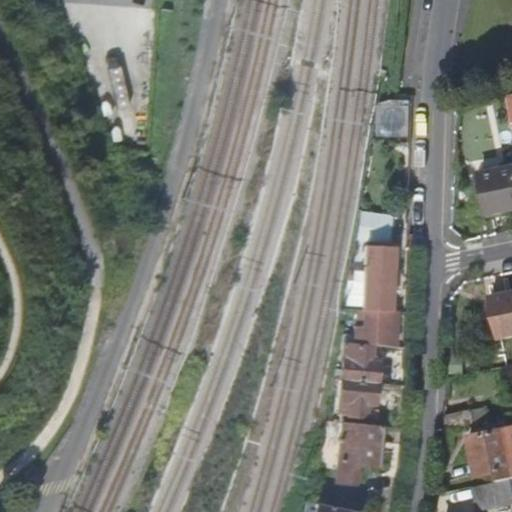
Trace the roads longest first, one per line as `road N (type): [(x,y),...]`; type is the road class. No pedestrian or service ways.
road 1 (residential): [(434,266),(433,77),(445,0)]
road 2 (residential): [(408,511),(434,266)]
